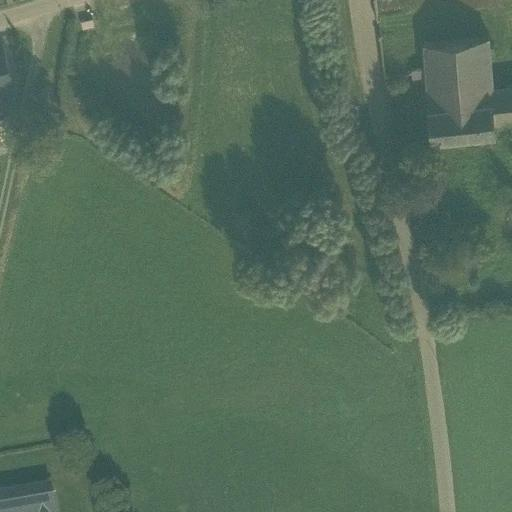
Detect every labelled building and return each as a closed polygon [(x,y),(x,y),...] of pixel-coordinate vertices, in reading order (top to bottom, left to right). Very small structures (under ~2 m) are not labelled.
[(424,42),(426,67),(427,78),(427,86),(492,79),(490,52),(489,45),(488,36),(424,42)] [(0,42),(0,83),(14,79),(3,41),(0,42)] [(413,79),(427,78),(426,67),(411,68),(413,79)] [(0,83),(0,111),(8,109),(14,79),(0,83)] [(427,86),(428,105),(493,98),(492,86),(492,79),(427,86)] [(511,83),(492,86),(493,98),(495,121),(511,119),(511,83)] [(431,137),(496,131),(495,121),(493,98),(428,105),(431,137)] [(0,500),(0,511),(54,511),(51,491),(0,500)]
